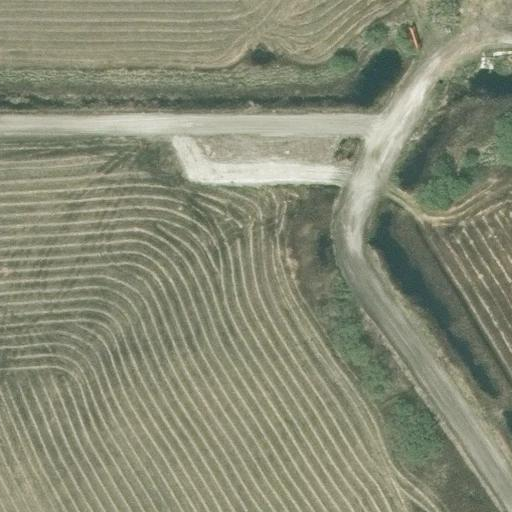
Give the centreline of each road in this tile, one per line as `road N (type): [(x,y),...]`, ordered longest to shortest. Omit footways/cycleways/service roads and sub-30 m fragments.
road 1 (track): [(511,47),(493,33),(440,46),(349,230),(354,266),(511,499)]
road 2 (track): [(391,134),(364,123),(0,126)]
